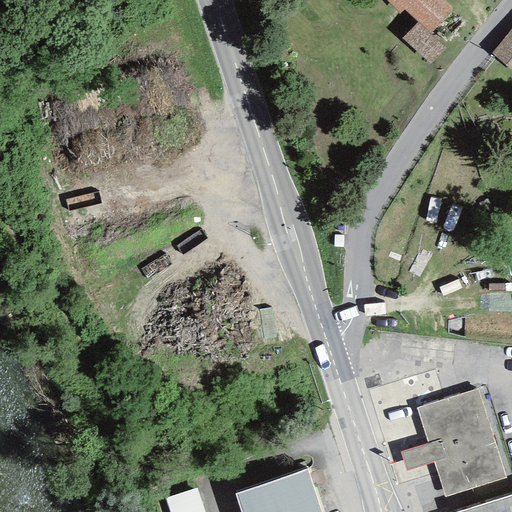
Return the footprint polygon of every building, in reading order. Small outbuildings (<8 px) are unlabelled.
[(429,33),(452,8),(443,0),(386,0),(399,14),(403,9),(417,22),(429,33)] [(429,33),(417,22),(402,38),(429,64),(445,48),(429,33)] [(511,26),(491,53),(511,70),(511,26)] [(478,390),(417,409),(428,444),(401,452),(406,469),(433,461),(445,497),(506,478),(478,390)] [(319,511),(306,469),(237,494),(242,511),(319,511)] [(169,511),(204,511),(196,489),(165,499),(169,511)] [(511,511),(511,495),(459,511),(511,511)]
